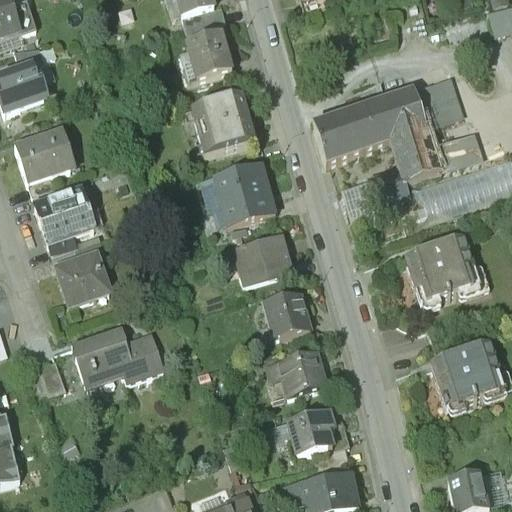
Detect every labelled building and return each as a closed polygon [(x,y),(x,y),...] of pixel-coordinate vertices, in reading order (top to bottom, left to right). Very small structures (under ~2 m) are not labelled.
[(0,0),(0,44),(20,39),(8,0),(0,0)] [(164,0),(172,24),(212,11),(208,0),(164,0)] [(291,0),(296,14),(347,0),(291,0)] [(511,12),(493,18),(499,42),(511,38),(511,12)] [(189,88),(231,76),(219,36),(178,48),(189,88)] [(0,76),(0,117),(46,104),(35,66),(0,76)] [(394,193),(438,179),(410,91),(308,124),(323,169),(380,150),(394,193)] [(198,161),(250,145),(235,98),(183,114),(198,161)] [(9,148),(21,191),(73,176),(61,133),(9,148)] [(222,230),(275,213),(259,164),(206,180),(222,230)] [(27,210),(40,248),(92,231),(80,193),(27,210)] [(241,290),(289,275),(277,236),(229,251),(241,290)] [(414,312),(469,294),(452,245),(398,263),(414,312)] [(46,270),(60,315),(109,299),(95,255),(46,270)] [(254,312),(266,350),(309,337),(297,299),(254,312)] [(125,385),(160,374),(147,336),(123,344),(119,333),(45,357),(48,365),(20,374),(30,404),(121,375),(125,385)] [(479,354),(423,373),(440,420),(496,401),(479,354)] [(281,408),(323,395),(312,359),(270,372),(281,408)] [(280,430),(292,467),(340,453),(329,415),(280,430)] [(0,487),(12,485),(0,432),(0,487)] [(446,487),(451,511),(483,511),(476,480),(446,487)] [(298,488),(301,511),(351,511),(348,482),(298,488)] [(249,511),(245,501),(215,511),(249,511)]
